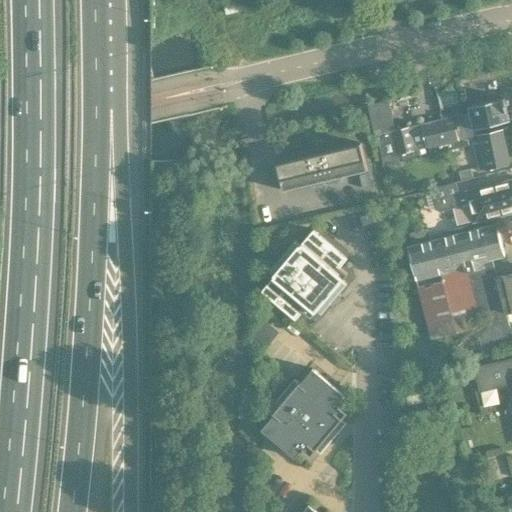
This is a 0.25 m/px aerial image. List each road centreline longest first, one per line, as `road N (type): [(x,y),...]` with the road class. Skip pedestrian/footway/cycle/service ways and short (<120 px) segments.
road 1 (motorway): [(10,511),(30,0)]
road 2 (motorway): [(126,511),(123,239),(96,97)]
road 3 (motorway): [(70,511),(96,97)]
road 4 (residential): [(365,511),(370,292),(356,234)]
road 5 (unclassified): [(245,78),(511,20)]
